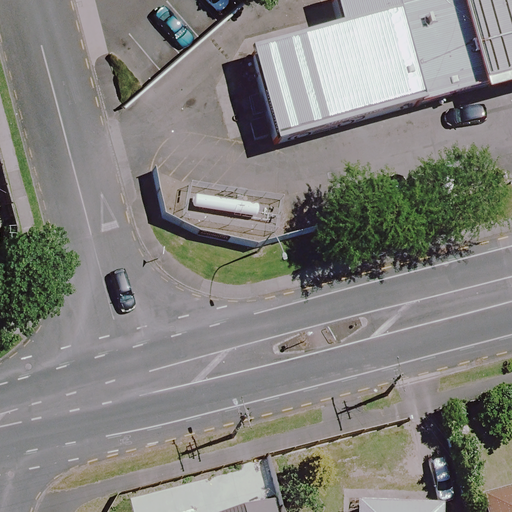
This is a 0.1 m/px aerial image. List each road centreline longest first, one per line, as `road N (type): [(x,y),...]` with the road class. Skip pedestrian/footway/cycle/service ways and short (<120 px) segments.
road 1 (residential): [(29,0),(133,383)]
road 2 (tertiary): [(511,288),(133,383)]
road 3 (tertiary): [(133,383),(0,419)]
